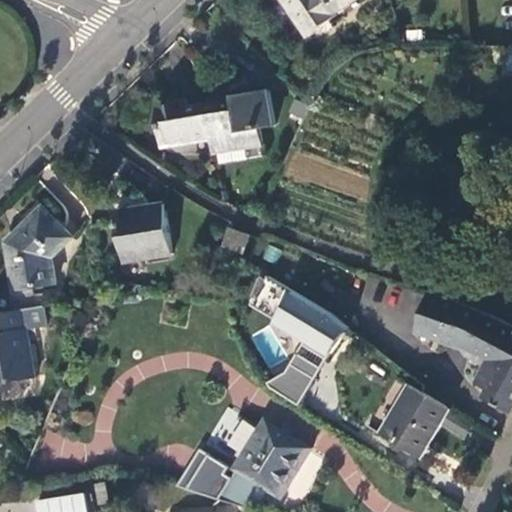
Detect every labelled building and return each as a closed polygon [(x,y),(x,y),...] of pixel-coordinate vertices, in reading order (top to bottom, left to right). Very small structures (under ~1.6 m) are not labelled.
[(286,0),(304,26),(322,15),(327,22),(358,0),(286,0)] [(431,28),(412,29),(413,40),(432,39),(431,28)] [(214,140),(217,154),(263,146),(261,129),(276,126),(270,93),(236,99),(237,104),(209,108),(214,140)] [(214,140),(209,108),(183,113),(182,108),(160,112),(166,148),(214,140)] [(167,206),(118,214),(127,263),(175,254),(167,206)] [(45,211),(9,244),(16,293),(8,295),(11,312),(36,308),(33,290),(55,287),(51,259),(71,241),(45,211)] [(252,235),(232,227),(225,244),(245,252),(252,235)] [(273,278),(258,304),(312,340),(291,373),(271,383),(273,386),(282,394),(305,409),(336,355),(340,357),(359,330),(340,314),(273,278)] [(511,325),(496,317),(430,293),(416,332),(455,346),(456,337),(473,347),(472,350),(498,363),(503,354),(510,357),(504,367),(488,398),(511,411),(511,325)] [(0,385),(39,379),(31,330),(50,327),(46,306),(36,308),(11,312),(0,313),(0,385)] [(456,337),(455,346),(455,349),(470,353),(472,350),(473,347),(456,337)] [(498,363),(504,367),(510,357),(503,354),(498,363)] [(453,410),(426,394),(412,386),(383,434),(425,459),(444,426),(453,410)] [(468,439),(477,424),(453,410),(444,426),(468,439)] [(185,486),(250,505),(263,484),(284,497),(313,451),(269,423),(240,471),(208,451),(197,467),(185,486)] [(96,485),(101,506),(111,503),(106,483),(96,485)] [(86,511),(83,491),(33,500),(35,511),(86,511)]
